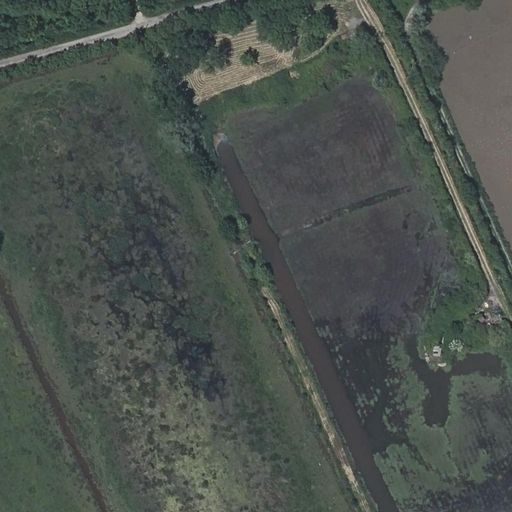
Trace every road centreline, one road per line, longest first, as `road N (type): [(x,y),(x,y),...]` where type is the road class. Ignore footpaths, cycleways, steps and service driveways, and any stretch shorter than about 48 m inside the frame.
road 1 (track): [(306,0),(511,454)]
road 2 (unclassified): [(0,67),(257,0)]
